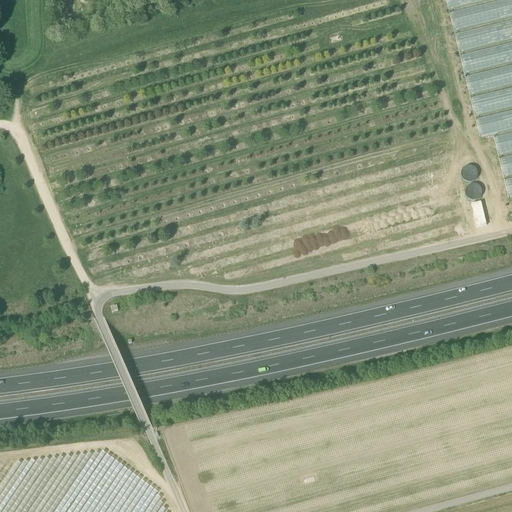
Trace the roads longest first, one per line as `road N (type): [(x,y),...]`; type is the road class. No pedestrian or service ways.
road 1 (motorway): [(511,282),(348,323),(0,387)]
road 2 (motorway): [(0,410),(216,377),(511,308)]
road 3 (track): [(92,301),(173,286),(252,290),(511,231)]
road 4 (track): [(19,134),(7,87),(30,76),(177,28),(341,0)]
road 5 (track): [(92,301),(19,134),(0,125)]
road 6 (track): [(150,436),(92,301)]
